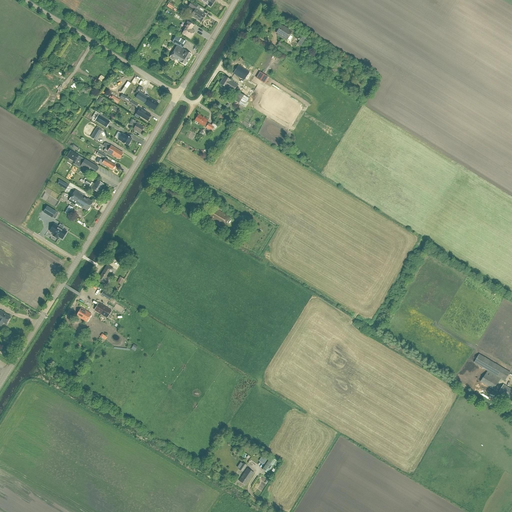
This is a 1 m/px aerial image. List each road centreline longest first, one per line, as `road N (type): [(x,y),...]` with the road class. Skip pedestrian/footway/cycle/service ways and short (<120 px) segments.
road 1 (tertiary): [(0,383),(178,95)]
road 2 (unclassified): [(178,95),(25,0)]
